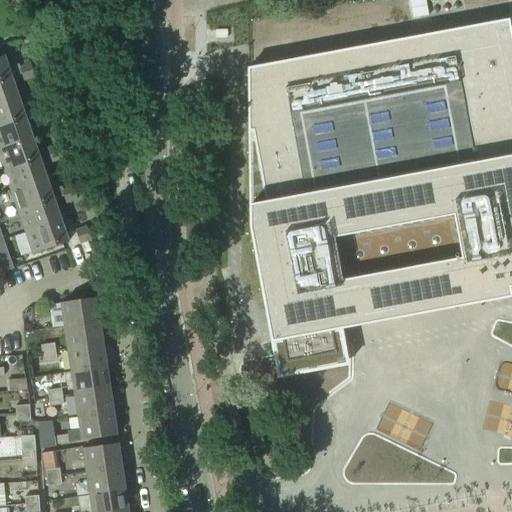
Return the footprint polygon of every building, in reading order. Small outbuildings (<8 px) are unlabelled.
[(511,299),(511,35),(509,34),(507,34),(505,34),(494,36),(492,25),(250,69),(252,228),(269,315),(269,317),(270,318),(271,321),(273,322),(275,323),(277,323),(279,324),(280,323),(480,286),(483,305),(511,299)] [(1,47),(0,47),(0,81),(12,78),(21,74),(32,70),(30,64),(19,68),(18,65),(9,69),(1,47)] [(32,70),(21,74),(23,81),(35,77),(32,70)] [(12,78),(0,81),(0,104),(19,98),(12,78)] [(19,98),(0,104),(0,127),(26,118),(19,98)] [(44,105),(33,108),(35,115),(46,111),(44,105)] [(46,111),(35,115),(38,122),(49,118),(46,111)] [(26,118),(0,127),(0,149),(33,138),(26,118)] [(33,138),(0,149),(0,160),(4,172),(40,159),(33,138)] [(58,145),(47,149),(49,156),(61,152),(58,145)] [(61,152),(49,156),(52,163),(63,159),(61,152)] [(40,159),(4,172),(11,192),(47,180),(40,159)] [(63,197),(61,190),(60,187),(51,191),(47,180),(11,192),(18,212),(54,200),(63,197)] [(72,186),(61,190),(63,197),(75,193),(72,186)] [(75,193),(63,197),(66,203),(77,199),(75,193)] [(54,200),(18,212),(25,233),(61,220),(54,200)] [(61,220),(25,233),(32,254),(68,241),(61,220)] [(87,227),(75,231),(80,244),(91,240),(87,227)] [(96,297),(60,302),(64,326),(99,321),(96,297)] [(38,312),(36,312),(36,316),(39,316),(39,314),(50,313),(49,305),(37,307),(38,312)] [(99,321),(64,326),(67,349),(103,343),(99,321)] [(511,511),(511,331),(489,335),(491,351),(464,354),(477,457),(441,461),(443,476),(407,480),(409,495),(420,493),(422,511),(511,511)] [(103,343),(67,349),(70,371),(106,366),(103,343)] [(54,344),(40,346),(42,353),(55,351),(54,344)] [(55,351),(42,353),(43,361),(56,359),(55,351)] [(106,366),(70,371),(74,394),(110,388),(106,366)] [(25,390),(25,380),(8,381),(9,391),(25,390)] [(110,388),(74,394),(77,416),(113,411),(110,388)] [(61,389),(47,391),(48,399),(62,396),(61,389)] [(62,396),(48,399),(50,406),(63,404),(62,396)] [(29,405),(15,406),(16,414),(30,413),(29,405)] [(68,435),(54,437),(55,445),(117,435),(113,411),(77,416),(79,427),(67,429),(68,435)] [(30,413),(16,414),(16,422),(30,421),(30,413)] [(118,442),(82,448),(86,472),(121,466),(118,442)] [(35,450),(21,451),(22,459),(36,458),(35,450)] [(36,458),(22,459),(22,467),(36,466),(36,458)] [(121,466),(86,472),(89,494),(125,489),(121,466)] [(59,468),(45,470),(46,478),(60,476),(59,468)] [(60,476),(46,478),(47,486),(61,484),(60,476)] [(125,489),(89,494),(91,511),(126,511),(128,511),(125,489)] [(38,496),(24,497),(25,505),(39,504),(38,496)]
